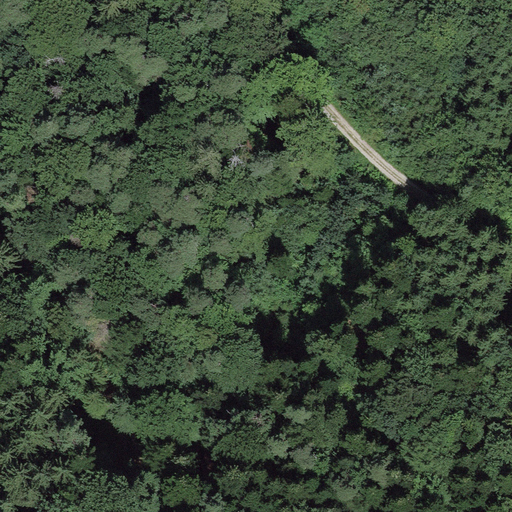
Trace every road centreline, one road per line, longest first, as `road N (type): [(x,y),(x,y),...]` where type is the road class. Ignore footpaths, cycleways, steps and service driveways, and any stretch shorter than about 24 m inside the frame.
road 1 (track): [(511,247),(382,168),(281,50),(253,0)]
road 2 (track): [(145,511),(135,461),(106,392),(68,319),(0,229)]
road 3 (track): [(495,239),(435,52)]
